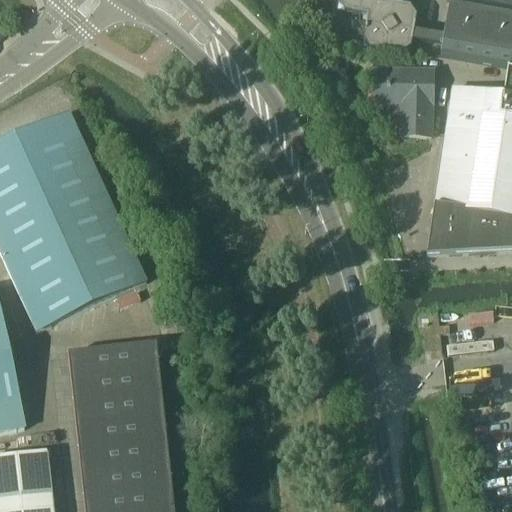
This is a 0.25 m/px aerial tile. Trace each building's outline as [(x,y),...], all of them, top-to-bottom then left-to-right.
[(336,0),(334,13),(349,16),(346,32),(361,34),(358,51),(406,60),(414,10),(402,8),(402,0),(336,0)] [(511,11),(450,0),(449,0),(442,39),(442,41),(440,50),(438,59),(505,70),(505,72),(511,73),(511,11)] [(429,102),(421,102),(421,74),(371,72),(371,108),(397,109),(396,139),(428,140),(429,102)] [(511,73),(505,72),(499,100),(504,101),(511,102),(511,73)] [(476,97),(449,93),(424,259),(452,258),(476,97)] [(499,100),(476,97),(452,258),(481,257),(504,101),(499,100)] [(511,102),(504,101),(481,257),(509,255),(511,236),(511,102)] [(143,287),(68,121),(0,151),(0,263),(34,337),(143,287)] [(0,439),(22,434),(0,333),(0,439)] [(172,511),(155,350),(67,359),(83,511),(172,511)] [(50,511),(45,457),(0,461),(0,511),(50,511)]
